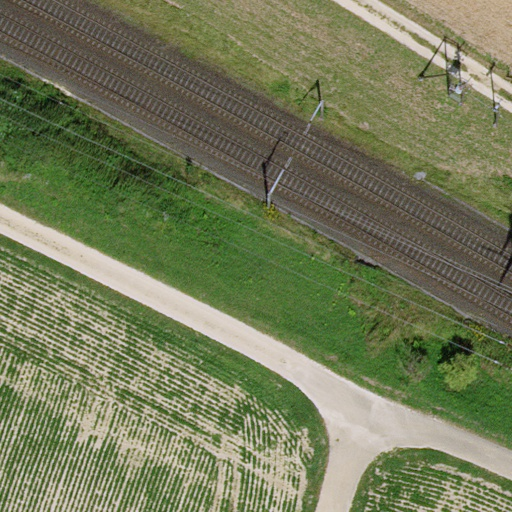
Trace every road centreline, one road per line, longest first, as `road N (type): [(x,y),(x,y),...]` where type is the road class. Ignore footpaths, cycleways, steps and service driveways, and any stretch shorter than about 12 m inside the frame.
road 1 (track): [(0,224),(511,494)]
road 2 (track): [(358,0),(511,99)]
